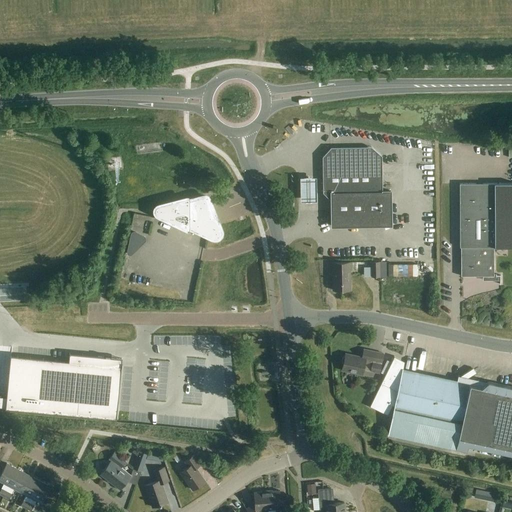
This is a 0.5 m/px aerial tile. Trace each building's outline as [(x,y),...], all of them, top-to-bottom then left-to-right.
[(274,138),(281,132),(276,126),(269,131),(274,138)] [(332,226),(391,225),(390,191),(382,191),(381,156),(371,147),(331,148),(323,157),(323,193),(331,201),(332,226)] [(310,177),(300,177),(301,201),(311,201),(316,201),(316,177),(310,177)] [(461,276),(483,276),(493,276),(493,277),(494,277),(494,276),(500,276),(500,284),(500,275),(496,275),(496,274),(494,274),(493,247),(511,247),(511,183),(459,183),(460,247),(461,247),(461,276)] [(189,227),(213,238),(214,239),(216,238),(217,238),(218,237),(220,236),(220,235),(221,233),(221,231),(220,230),(207,197),(207,196),(206,196),(205,196),(188,200),(166,206),(166,203),(164,204),(161,205),(160,206),(159,209),(158,211),(159,213),(160,215),(162,217),(187,228),(188,228),(189,227)] [(129,241),(139,247),(141,245),(142,245),(142,244),(143,244),(143,243),(144,243),(144,242),(145,242),(145,241),(145,240),(146,240),(146,239),(145,239),(145,238),(145,237),(144,236),(143,236),(143,235),(142,235),(141,235),(141,234),(140,234),(139,233),(138,233),(137,232),(136,232),(135,231),(134,231),(133,231),(132,232),(131,232),(131,233),(131,234),(130,234),(130,235),(130,236),(130,237),(129,238),(129,239),(129,240),(129,241)] [(139,247),(129,241),(127,247),(127,251),(126,252),(126,253),(127,254),(128,255),(129,255),(130,255),(131,255),(132,254),(139,247)] [(350,290),(349,262),(332,262),(332,272),(333,272),(333,290),(350,290)] [(379,262),(371,262),(372,267),(372,277),(379,277),(380,277),(379,262)] [(437,304),(437,278),(408,278),(408,300),(437,304)] [(0,300),(24,300),(23,287),(0,288),(0,300)] [(379,373),(383,353),(363,349),(362,357),(347,354),(342,357),(341,362),(343,362),(342,370),(362,374),(363,369),(379,373)] [(11,355),(5,408),(116,419),(122,359),(70,354),(69,361),(11,355)] [(391,404),(394,405),(388,435),(467,452),(468,446),(511,455),(511,387),(489,382),(482,387),(400,370),(401,361),(394,358),(394,356),(369,406),(370,407),(370,405),(387,413),(391,404)] [(256,374),(255,363),(248,364),(249,374),(256,374)] [(140,450),(133,468),(141,471),(148,452),(140,450)] [(100,474),(120,489),(131,474),(121,467),(126,461),(114,452),(109,459),(111,460),(100,474)] [(181,473),(193,490),(205,481),(196,469),(201,465),(194,455),(184,463),(188,468),(181,473)] [(0,489),(0,494),(3,496),(17,469),(6,463),(0,474),(0,481),(3,484),(0,489)] [(145,485),(152,508),(168,502),(162,484),(169,482),(165,468),(153,471),(157,482),(145,485)] [(17,469),(3,496),(8,499),(13,489),(20,492),(29,475),(17,469)] [(29,475),(20,492),(25,495),(20,505),(26,508),(40,481),(29,475)] [(40,481),(26,508),(31,511),(36,501),(42,504),(51,487),(40,481)] [(315,484),(306,484),(307,494),(316,494),(315,484)] [(318,497),(318,498),(319,509),(327,509),(326,511),(344,511),(344,502),(334,503),(331,504),(331,496),(330,488),(318,490),(318,497)] [(267,492),(268,510),(276,509),(275,511),(286,511),(286,502),(286,494),(280,494),(280,491),(267,492)] [(485,491),(484,499),(493,501),(495,493),(485,491)] [(255,506),(246,509),(248,511),(260,511),(261,511),(261,510),(268,510),(267,492),(254,493),(255,506)] [(503,498),(501,506),(509,508),(511,500),(503,498)] [(48,500),(44,507),(49,509),(53,503),(48,500)]
